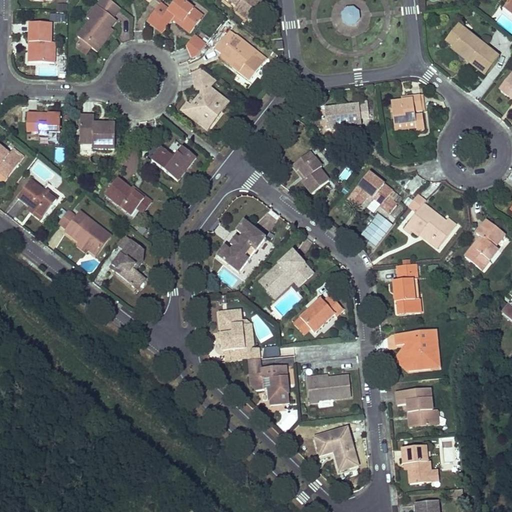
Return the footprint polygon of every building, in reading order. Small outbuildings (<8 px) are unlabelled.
[(109,0),(101,0),(100,2),(87,18),(91,21),(78,37),(81,40),(92,49),(97,52),(111,35),(107,33),(111,28),(116,21),(113,18),(121,9),(109,0)] [(194,10),(180,0),(176,0),(159,23),(167,29),(173,20),(176,17),(183,23),(181,26),(190,34),(201,20),(192,13),(194,10)] [(228,0),(237,6),(234,10),(249,21),(261,5),(255,0),(228,0)] [(359,19),(358,13),(353,9),(347,10),(343,15),(343,21),(349,25),(355,25),(359,19)] [(203,17),(194,10),(192,13),(201,20),(203,17)] [(65,22),(65,15),(50,15),(50,23),(65,22)] [(173,20),(181,26),(183,23),(176,17),(173,20)] [(32,63),(55,64),(55,43),(51,43),(52,24),(30,24),(29,43),(33,43),(32,63)] [(465,31),(458,26),(446,42),(453,47),(465,31)] [(243,69),(240,73),(250,81),(262,67),(259,64),(263,59),(255,53),(256,52),(230,31),(215,50),(222,56),(227,49),(233,53),(229,59),(243,69)] [(485,76),(499,58),(465,31),(453,47),(466,57),(468,55),(473,60),(470,63),(485,76)] [(193,59),(197,57),(207,45),(195,36),(187,46),(193,59)] [(92,49),(81,40),(79,43),(79,48),(88,55),(92,49)] [(468,55),(466,57),(453,47),(451,49),(470,63),(473,60),(468,55)] [(243,69),(229,59),(233,53),(227,49),(222,56),(220,58),(240,73),(243,69)] [(212,124),(229,103),(210,88),(216,81),(201,69),(194,72),(196,90),(201,94),(194,104),(191,107),(188,105),(187,104),(182,111),(199,124),(204,118),(212,124)] [(511,74),(500,90),(511,99),(511,74)] [(391,103),(394,125),(415,123),(416,129),(416,131),(425,130),(423,114),(415,115),(415,112),(422,111),(420,95),(412,96),(412,97),(413,100),(402,101),(391,103)] [(325,109),(327,130),(362,126),(361,120),(369,118),(367,102),(358,103),(359,105),(325,109)] [(38,115),(28,115),(27,132),(39,133),(39,135),(48,136),(48,133),(60,133),(61,116),(48,115),(48,119),(44,119),(44,117),(38,117),(38,115)] [(116,126),(95,125),(95,118),(81,118),(81,137),(94,137),(93,145),(93,150),(115,150),(116,126)] [(207,131),(212,124),(204,118),(199,124),(207,131)] [(416,129),(415,123),(394,125),(395,131),(416,129)] [(0,170),(9,177),(20,163),(9,155),(0,148),(0,170)] [(166,158),(169,154),(162,149),(152,162),(178,182),(196,159),(183,148),(175,159),(172,163),(166,158)] [(9,155),(20,163),(23,159),(12,151),(9,155)] [(310,153),(293,166),(301,176),(303,175),(307,180),(305,181),(303,183),(312,195),(329,182),(320,170),(322,168),(310,153)] [(175,159),(169,154),(166,158),(172,163),(175,159)] [(0,173),(7,179),(9,177),(0,170),(0,173)] [(369,174),(348,201),(358,209),(367,198),(369,195),(375,200),(382,205),(381,207),(390,214),(397,205),(388,198),(393,192),(369,174)] [(132,190),(118,179),(105,195),(132,216),(139,207),(144,200),(132,190)] [(31,181),(18,198),(30,208),(44,219),(57,202),(45,192),(31,181)] [(132,190),(144,200),(139,207),(145,212),(152,203),(133,188),(132,190)] [(45,192),(57,202),(58,200),(46,190),(45,192)] [(418,195),(409,207),(416,213),(404,230),(411,235),(413,232),(419,237),(420,235),(422,233),(432,241),(436,240),(442,245),(456,226),(448,219),(446,222),(424,205),(426,202),(418,195)] [(41,222),(44,219),(30,208),(27,211),(41,222)] [(69,212),(59,224),(67,230),(66,232),(79,243),(81,244),(89,250),(96,256),(110,237),(80,214),(77,218),(69,212)] [(477,242),(465,258),(478,268),(486,259),(490,262),(498,251),(495,248),(505,236),(487,221),(476,234),(481,238),(485,241),(481,245),(477,242)] [(244,222),(237,232),(243,236),(240,240),(234,248),(231,251),(225,247),(217,257),(239,274),(266,239),(244,222)] [(438,249),(442,245),(436,240),(432,241),(422,233),(420,235),(438,249)] [(144,251),(124,236),(117,246),(124,252),(113,267),(119,271),(116,274),(134,288),(135,287),(142,278),(142,277),(135,272),(133,270),(136,267),(138,268),(143,262),(144,251)] [(234,248),(240,240),(237,238),(231,245),(234,248)] [(86,254),(89,250),(81,244),(79,243),(76,246),(86,254)] [(299,287),(313,274),(293,253),(260,283),(272,295),(291,278),(294,282),(299,287)] [(490,262),(486,259),(478,268),(482,271),(490,262)] [(417,273),(416,265),(397,267),(399,282),(394,282),(395,294),(396,294),(396,297),(395,298),(396,303),(397,303),(399,316),(421,314),(420,300),(415,300),(413,280),(412,274),(417,273)] [(142,278),(135,287),(138,290),(145,281),(142,278)] [(275,299),(294,282),(291,278),(272,295),(275,299)] [(321,300),(300,319),(310,330),(315,335),(335,316),(337,318),(344,311),(330,296),(323,303),(321,300)] [(511,300),(503,313),(511,320),(511,300)] [(221,312),(223,330),(225,330),(227,344),(225,345),(225,353),(230,352),(231,362),(248,360),(259,359),(258,348),(254,349),(248,350),(247,333),(242,333),(242,328),(240,310),(221,312)] [(304,336),(310,330),(300,319),(294,325),(304,336)] [(248,350),(254,349),(252,327),(242,328),(242,333),(247,333),(248,350)] [(396,337),(397,346),(406,345),(409,372),(431,369),(429,353),(433,353),(431,342),(437,342),(436,332),(396,337)] [(437,332),(436,332),(437,342),(431,342),(433,353),(429,353),(431,369),(441,368),(437,332)] [(407,372),(409,372),(406,345),(398,355),(393,361),(399,366),(407,372)] [(262,369),(262,374),(261,374),(260,359),(259,359),(248,360),(250,386),(256,391),(265,391),(264,380),(271,380),(272,389),(268,390),(270,406),(290,404),(286,367),(262,369)] [(351,398),(349,377),(329,379),(316,380),(316,377),(307,378),(310,404),(319,403),(318,401),(351,398)] [(433,412),(431,390),(396,393),(398,406),(408,405),(408,414),(411,413),(412,419),(409,422),(410,429),(434,426),(436,424),(435,415),(433,413),(433,412)] [(349,432),(348,429),(315,438),(320,457),(334,452),(338,451),(339,455),(335,456),(340,472),(359,467),(351,438),(348,439),(346,433),(349,432)] [(409,470),(410,485),(432,483),(430,462),(428,463),(426,447),(402,449),(404,465),(405,465),(408,465),(409,470)] [(464,502),(463,490),(448,492),(448,498),(457,497),(458,502),(464,502)] [(439,511),(438,503),(415,505),(416,511),(439,511)]
